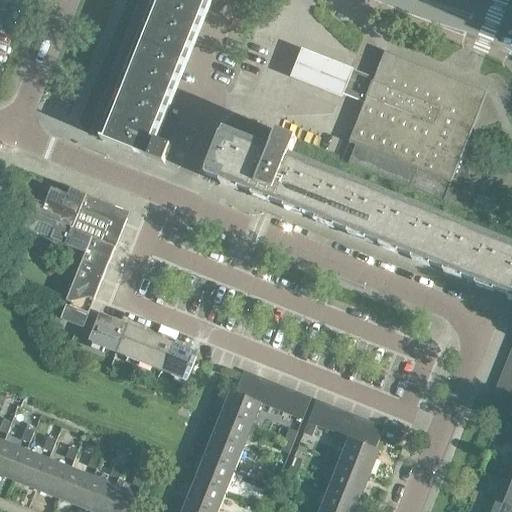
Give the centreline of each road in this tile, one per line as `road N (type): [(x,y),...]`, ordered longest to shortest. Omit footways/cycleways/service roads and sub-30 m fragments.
road 1 (residential): [(167,193),(125,300),(446,427)]
road 2 (residential): [(446,427),(477,349),(477,322),(179,198)]
road 3 (residential): [(179,198),(216,100),(202,75),(230,3)]
road 4 (residential): [(167,193),(17,135)]
road 5 (residential): [(17,135),(70,0)]
